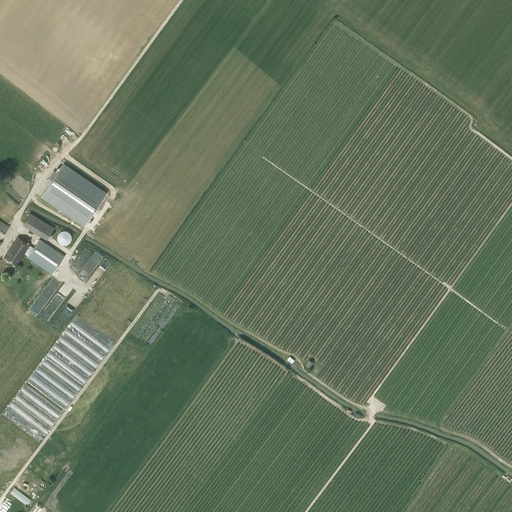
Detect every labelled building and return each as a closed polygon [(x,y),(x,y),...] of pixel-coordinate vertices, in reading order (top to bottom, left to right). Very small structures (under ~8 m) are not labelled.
[(47,186),(41,195),(87,227),(109,195),(63,163),(57,172),(53,169),(43,184),(47,186)] [(22,225),(47,240),(54,228),(29,213),(22,225)] [(0,238),(1,239),(8,229),(9,227),(0,220),(0,238)] [(66,245),(71,242),(72,236),(68,231),(62,230),(57,234),(57,240),(60,245),(66,245)] [(34,248),(18,237),(4,257),(16,265),(24,253),(53,273),(64,256),(39,239),(34,248)] [(165,326),(181,303),(170,295),(153,319),(156,322),(159,317),(163,320),(164,319),(166,320),(163,324),(165,326)] [(94,371),(99,362),(75,345),(82,334),(87,337),(87,338),(108,352),(111,347),(73,321),(70,325),(76,329),(73,334),(67,330),(59,342),(68,348),(68,349),(74,353),(89,363),(87,366),(94,371)] [(147,343),(150,346),(161,331),(158,329),(147,343)] [(79,391),(93,371),(56,344),(53,348),(58,352),(56,355),(50,351),(41,363),(79,391)] [(309,360),(305,366),(310,368),(313,362),(309,360)] [(38,366),(30,379),(59,399),(57,402),(65,408),(76,393),(38,366)] [(58,418),(61,413),(24,386),(20,391),(58,418)] [(9,406),(47,432),(50,428),(12,402),(9,406)] [(14,487),(10,492),(27,505),(32,500),(14,487)] [(0,511),(23,511),(0,494),(0,511)]
